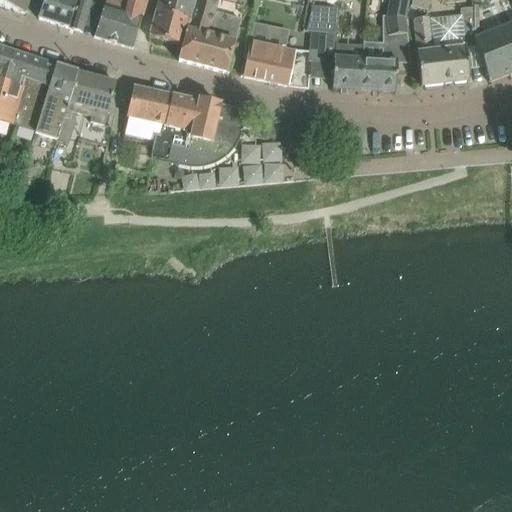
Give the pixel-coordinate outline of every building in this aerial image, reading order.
[(28,13),(31,0),(0,0),(0,7),(28,16),(29,13),(28,13)] [(44,0),(39,20),(68,30),(78,0),(44,0)] [(78,0),(68,30),(83,34),(92,0),(83,0),(84,0),(82,0),(78,0)] [(133,50),(147,4),(147,0),(106,0),(105,6),(104,6),(94,39),(133,50)] [(160,0),(149,39),(183,48),(196,0),(160,0)] [(229,76),(229,75),(230,74),(227,73),(241,20),(216,13),(218,0),(196,0),(183,48),(179,62),(228,75),(229,76)] [(390,0),(387,18),(388,37),(406,35),(405,19),(408,0),(390,0)] [(411,0),(410,9),(428,12),(430,0),(411,0)] [(325,65),(334,65),(332,91),(360,92),(361,63),(362,48),(337,47),(338,34),(339,9),(311,7),(306,33),(313,33),(327,33),(325,65)] [(417,54),(421,87),(421,88),(470,83),(466,48),(464,35),(474,34),(473,7),(472,7),(472,9),(461,11),(462,16),(428,20),(428,19),(414,21),(417,54)] [(489,83),(511,74),(511,25),(474,40),(489,83)] [(313,33),(311,56),(311,64),(325,65),(327,33),(313,33)] [(251,43),(241,78),(243,78),(243,79),(289,88),(296,53),(251,43)] [(26,121),(24,129),(35,132),(56,67),(0,48),(0,90),(2,83),(22,89),(24,80),(42,85),(31,121),(26,121)] [(396,94),(398,65),(361,63),(360,92),(396,94)] [(35,135),(59,142),(65,114),(77,74),(57,67),(56,67),(35,132),(35,135)] [(65,114),(59,142),(69,145),(77,115),(91,119),(90,123),(105,127),(108,114),(109,114),(116,84),(79,75),(79,74),(77,74),(65,114)] [(0,122),(13,126),(24,129),(26,121),(31,121),(42,85),(24,80),(22,89),(2,83),(0,90),(0,122)] [(125,131),(124,136),(154,141),(155,136),(160,137),(162,127),(167,128),(174,97),(134,88),(127,118),(125,131)] [(155,136),(154,141),(153,150),(151,162),(154,163),(151,175),(166,177),(168,165),(190,167),(200,167),(209,165),(218,161),(226,155),(232,148),(237,140),(240,131),(244,112),(230,109),(227,115),(219,114),(221,107),(174,97),(167,128),(162,127),(160,137),(155,136)] [(305,182),(304,161),(284,162),(282,143),(242,145),(245,185),(305,182)] [(153,150),(138,148),(134,168),(145,170),(145,167),(150,168),(151,162),(153,150)] [(240,168),(221,168),(221,187),(239,187),(240,168)]
